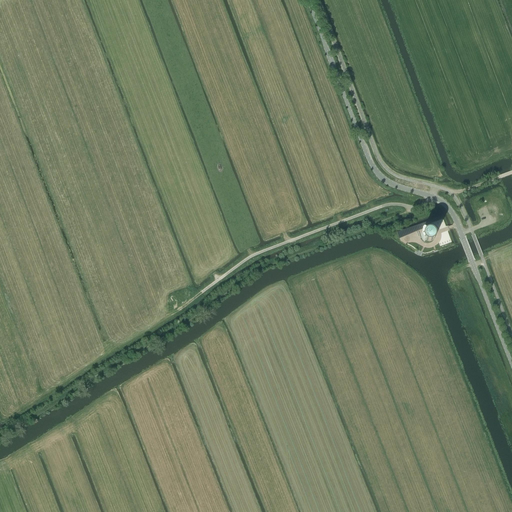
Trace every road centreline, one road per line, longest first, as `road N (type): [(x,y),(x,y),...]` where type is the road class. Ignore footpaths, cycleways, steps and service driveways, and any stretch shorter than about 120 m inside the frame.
road 1 (unclassified): [(511,366),(449,209),(384,180),(371,165),(307,0)]
road 2 (track): [(414,207),(383,205),(249,257),(108,352)]
road 3 (track): [(511,399),(462,270),(482,260)]
